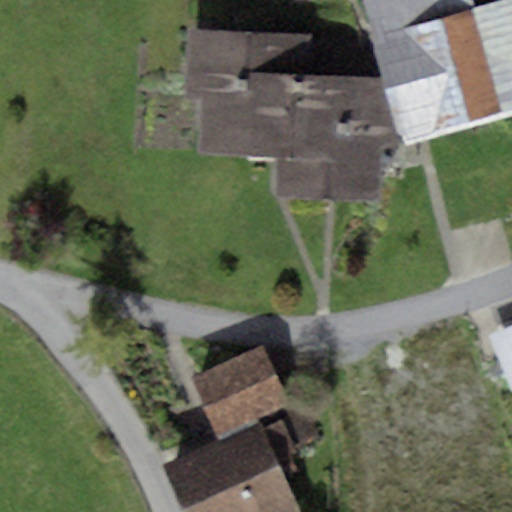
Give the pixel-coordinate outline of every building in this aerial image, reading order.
[(511,0),(359,0),(382,82),(400,146),(511,115),(511,0)] [(195,158),(286,161),(289,78),(311,79),(312,43),(181,38),(179,93),(197,94),(195,158)] [(311,79),(289,78),(286,161),(285,204),(379,205),(400,146),(382,82),(311,79)] [(511,319),(492,326),(511,381),(511,319)] [(223,440),(159,473),(178,511),(289,511),(253,441),(293,420),(263,362),(199,394),(223,440)]
